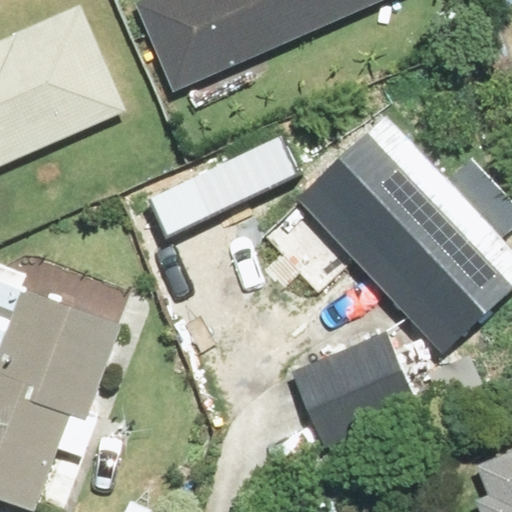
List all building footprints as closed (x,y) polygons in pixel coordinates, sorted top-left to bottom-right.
[(0,157),(133,100),(88,0),(77,0),(0,33),(0,157)] [(147,0),(182,79),(365,0),(147,0)] [(511,230),(391,104),(302,187),(451,344),(511,286),(511,230)] [(10,269),(0,295),(0,486),(44,502),(114,307),(10,269)] [(419,403),(390,331),(290,372),(320,444),(419,403)] [(511,511),(511,447),(485,457),(496,486),(482,491),(490,511),(511,511)]
